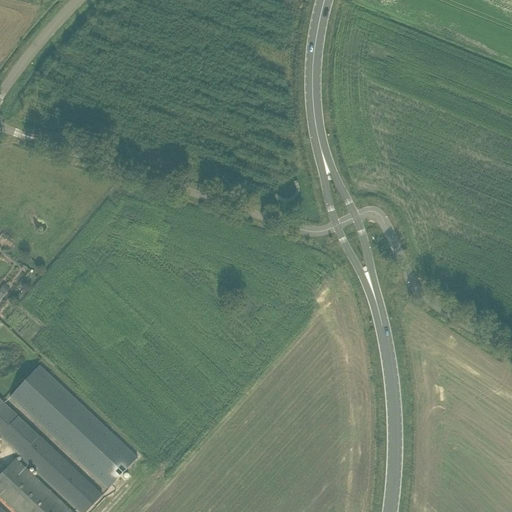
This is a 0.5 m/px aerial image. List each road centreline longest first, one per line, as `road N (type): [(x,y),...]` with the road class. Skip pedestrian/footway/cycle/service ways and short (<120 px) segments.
road 1 (unclassified): [(336,226),(293,228),(0,126)]
road 2 (secondary): [(370,288),(393,411),(389,511)]
road 3 (unclassified): [(511,355),(419,294),(381,215),(355,217)]
road 4 (secondary): [(321,156),(311,86),(324,0)]
road 5 (unclassified): [(0,95),(77,0)]
